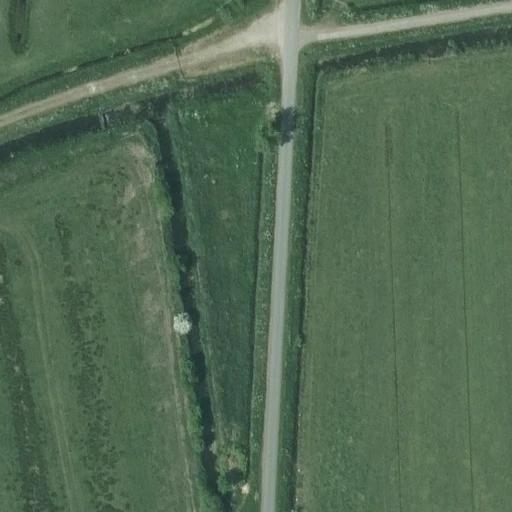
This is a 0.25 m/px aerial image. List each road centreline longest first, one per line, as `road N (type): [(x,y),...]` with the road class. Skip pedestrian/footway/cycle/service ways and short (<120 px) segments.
road 1 (unclassified): [(271,511),(293,0)]
road 2 (track): [(0,122),(259,30),(291,41)]
